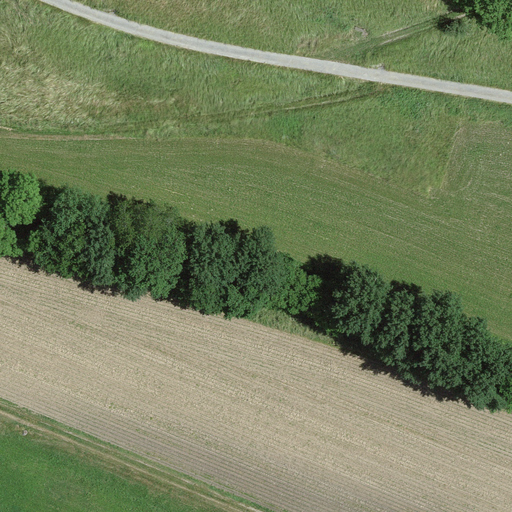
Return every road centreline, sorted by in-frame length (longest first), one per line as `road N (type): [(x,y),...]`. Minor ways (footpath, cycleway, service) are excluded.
road 1 (track): [(511,98),(213,48),(55,0)]
road 2 (track): [(388,77),(345,95),(147,125),(0,122)]
road 3 (track): [(252,511),(0,409)]
